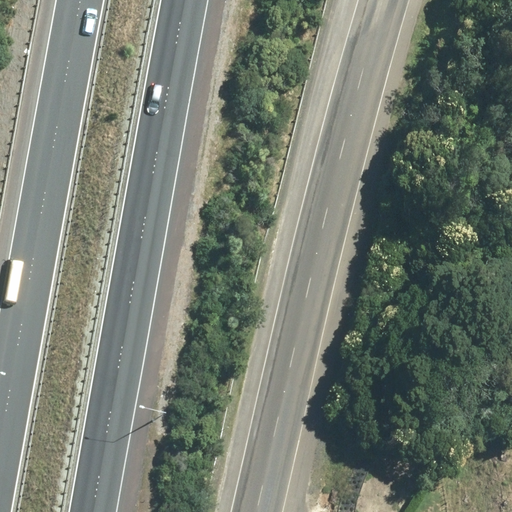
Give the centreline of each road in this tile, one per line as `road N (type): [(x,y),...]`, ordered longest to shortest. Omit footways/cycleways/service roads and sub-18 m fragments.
road 1 (secondary): [(258,511),(331,199),(388,0)]
road 2 (motorway): [(183,0),(92,511)]
road 3 (motorway): [(0,446),(82,0)]
